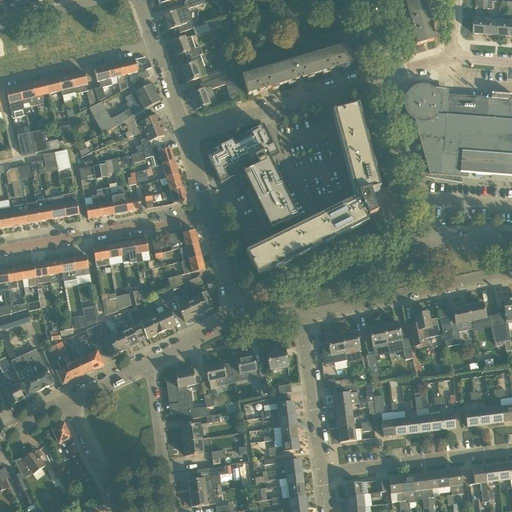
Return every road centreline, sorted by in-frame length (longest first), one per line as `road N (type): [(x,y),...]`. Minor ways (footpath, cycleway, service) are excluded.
road 1 (residential): [(292,318),(511,270)]
road 2 (residential): [(385,71),(184,134)]
road 3 (residential): [(0,244),(205,209)]
road 4 (residential): [(316,476),(511,450)]
road 5 (residential): [(430,243),(385,71)]
road 6 (residential): [(316,476),(292,318)]
road 7 (residential): [(278,291),(430,243)]
road 8 (residential): [(0,79),(153,42)]
